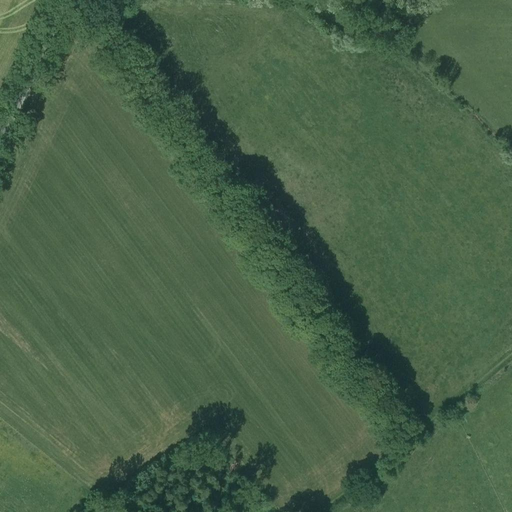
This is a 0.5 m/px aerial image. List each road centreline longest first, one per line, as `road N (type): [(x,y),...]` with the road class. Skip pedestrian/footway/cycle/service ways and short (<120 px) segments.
road 1 (track): [(402,438),(92,0)]
road 2 (unclassified): [(0,138),(66,0)]
